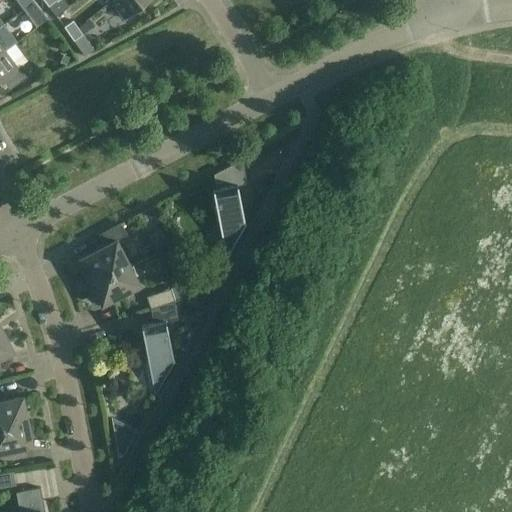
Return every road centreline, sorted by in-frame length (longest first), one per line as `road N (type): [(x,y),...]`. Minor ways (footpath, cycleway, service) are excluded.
road 1 (residential): [(92,511),(18,231)]
road 2 (residential): [(18,231),(267,98)]
road 3 (residential): [(298,82),(442,14)]
